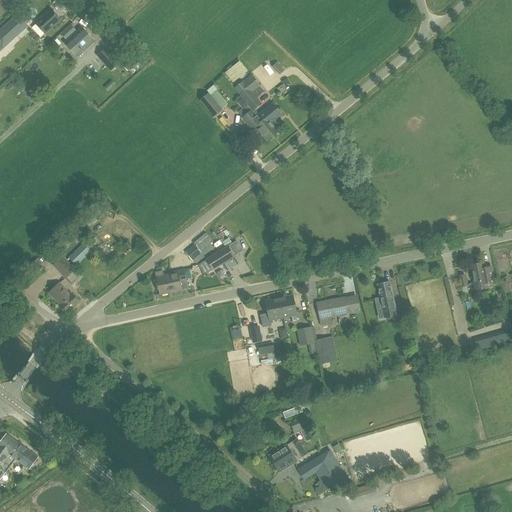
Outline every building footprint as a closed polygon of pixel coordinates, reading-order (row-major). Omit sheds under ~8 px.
[(0,0),(0,15),(8,8),(16,0),(0,0)] [(51,9),(36,23),(46,34),(61,20),(51,9)] [(17,15),(0,30),(0,50),(0,51),(27,26),(17,15)] [(71,25),(61,34),(66,39),(76,31),(71,25)] [(65,43),(71,50),(78,57),(95,41),(82,27),(65,43)] [(124,43),(111,54),(105,48),(97,56),(111,71),(128,53),(126,51),(129,49),(124,43)] [(137,58),(132,54),(120,65),(124,70),(137,58)] [(277,62),(274,65),(282,73),(285,70),(277,62)] [(260,104),(252,93),(261,85),(252,74),(243,81),(234,87),(252,110),(260,104)] [(108,82),(111,87),(120,83),(117,78),(108,82)] [(207,90),(209,93),(211,95),(216,90),(219,88),(215,84),(207,90)] [(200,101),(214,118),(223,109),(211,95),(209,93),(200,101)] [(279,130),(272,122),(282,114),(273,102),(256,115),(258,117),(273,136),(279,130)] [(223,110),(220,113),(226,122),(230,119),(223,110)] [(251,129),(255,127),(266,141),(273,136),(258,117),(256,115),(252,110),(242,118),(251,129)] [(103,201),(97,208),(115,226),(122,219),(103,201)] [(91,237),(77,222),(64,234),(79,249),(91,237)] [(241,236),(248,244),(253,239),(245,231),(241,236)] [(193,243),(194,244),(203,255),(213,248),(210,244),(213,241),(206,232),(193,243)] [(232,239),(236,252),(245,248),(241,236),(232,239)] [(90,244),(75,253),(79,259),(94,250),(90,244)] [(203,255),(194,244),(185,253),(192,260),(193,259),(196,264),(204,256),(203,255)] [(212,270),(231,258),(234,256),(228,245),(225,248),(206,259),(212,270)] [(75,269),(66,260),(62,256),(52,265),(71,285),(80,276),(74,270),(75,269)] [(474,290),(493,286),(490,268),(485,269),(483,262),(469,265),(474,290)] [(347,283),(358,282),(357,269),(345,271),(347,283)] [(177,273),(167,275),(169,285),(167,285),(169,293),(182,290),(188,289),(184,270),(177,271),(177,273)] [(169,285),(167,275),(156,277),(160,295),(169,293),(167,285),(169,285)] [(460,287),(467,286),(465,276),(459,277),(460,287)] [(381,299),(382,304),(381,304),(384,318),(397,315),(396,307),(394,308),(392,301),(391,297),(392,296),(389,282),(377,285),(380,299),(381,299)] [(66,313),(78,301),(71,294),(70,295),(58,283),(49,293),(60,304),(59,306),(66,313)] [(297,315),(293,295),(284,297),(284,296),(279,297),(283,318),(292,316),(293,321),(297,321),(296,316),(297,315)] [(270,321),(283,318),(279,297),(274,298),(274,299),(266,300),(270,321)] [(319,319),(338,315),(341,317),(346,316),(346,315),(349,315),(345,297),(316,302),(319,319)] [(411,339),(405,313),(397,315),(403,341),(411,339)] [(500,337),(511,334),(511,318),(497,321),(500,337)] [(237,334),(245,333),(243,320),(234,322),(237,334)] [(260,340),(258,327),(250,329),(253,342),(260,340)] [(281,340),(288,338),(286,327),(279,329),(281,340)] [(307,344),(314,343),(311,327),(297,330),(299,338),(305,337),(307,344)] [(315,340),(320,364),(322,364),(323,369),(332,368),(331,362),(338,361),(333,336),(315,340)] [(263,353),(276,353),(276,343),(262,343),(263,353)] [(292,429),(302,425),(300,420),(290,424),(292,429)] [(4,473),(8,468),(15,459),(29,469),(37,457),(6,434),(0,442),(0,477),(3,473),(4,473)] [(302,457),(293,441),(269,456),(279,471),(302,457)] [(302,476),(312,470),(325,491),(347,478),(330,449),(316,457),(297,468),(302,476)] [(362,496),(377,491),(374,483),(359,487),(362,496)]
